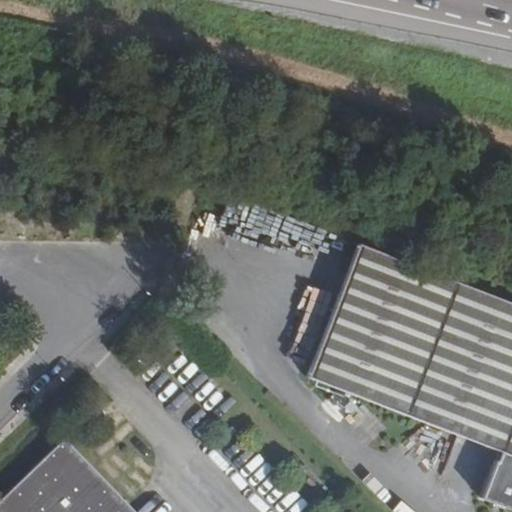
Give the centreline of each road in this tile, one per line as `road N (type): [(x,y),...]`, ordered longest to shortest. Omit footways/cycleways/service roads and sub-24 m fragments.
road 1 (unknown): [(114,276),(138,252),(183,252),(207,262),(276,368),(413,511)]
road 2 (unknown): [(66,339),(218,511)]
road 3 (residential): [(0,407),(55,354),(114,276)]
